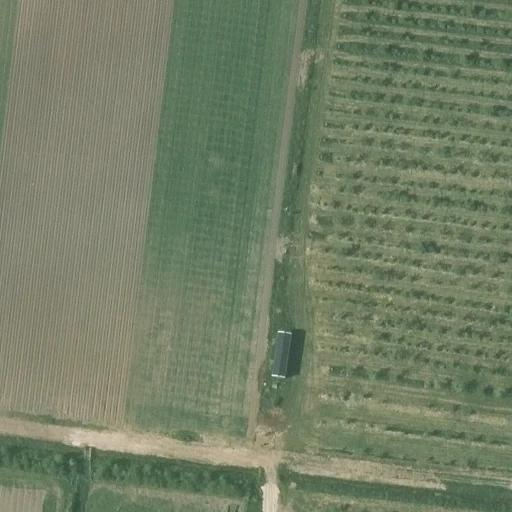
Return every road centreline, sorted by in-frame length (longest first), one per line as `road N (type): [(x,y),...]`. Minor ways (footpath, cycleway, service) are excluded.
road 1 (track): [(271,457),(321,0)]
road 2 (track): [(271,457),(0,425)]
